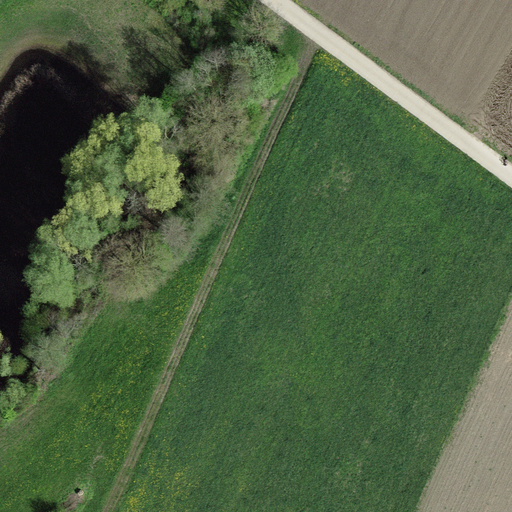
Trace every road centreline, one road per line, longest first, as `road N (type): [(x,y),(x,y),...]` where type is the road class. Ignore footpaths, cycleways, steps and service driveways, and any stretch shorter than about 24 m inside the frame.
road 1 (track): [(104,511),(318,31)]
road 2 (unclassified): [(511,175),(275,0)]
